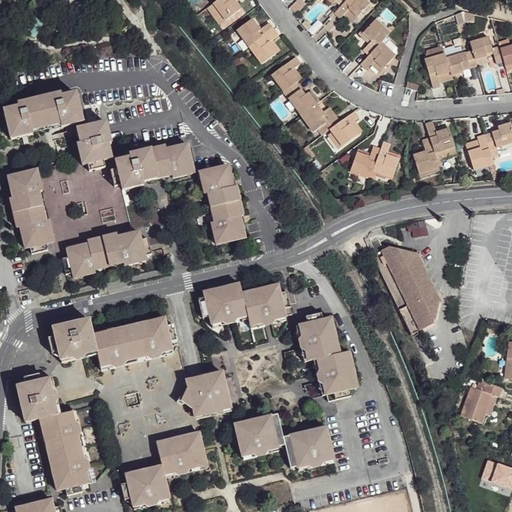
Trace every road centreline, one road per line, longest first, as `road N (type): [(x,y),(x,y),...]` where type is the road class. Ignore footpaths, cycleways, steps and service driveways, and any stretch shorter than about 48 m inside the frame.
road 1 (residential): [(0,392),(9,340),(56,305),(296,250)]
road 2 (residential): [(272,0),(341,83),(367,98),(418,112),(511,103)]
road 3 (residential): [(296,250),(373,216),(511,196)]
road 4 (unknown): [(457,202),(443,259),(444,376)]
road 5 (residential): [(296,250),(353,337),(376,393)]
